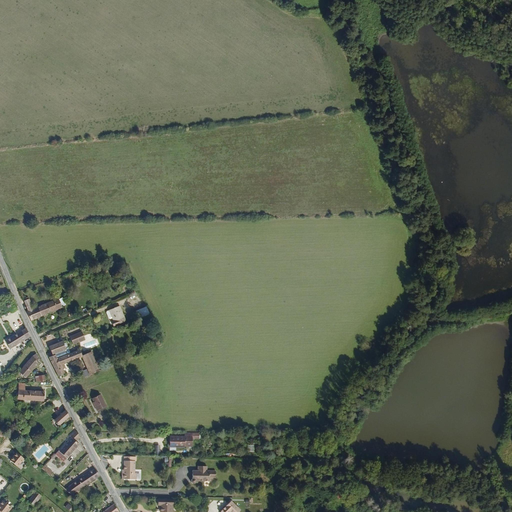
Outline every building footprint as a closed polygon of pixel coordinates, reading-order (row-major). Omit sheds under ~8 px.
[(28,296),(22,298),(27,309),(25,310),(30,319),(61,305),(57,296),(33,307),(28,296)] [(118,304),(104,311),(107,317),(110,316),(112,319),(110,320),(112,324),(124,319),(118,304)] [(72,342),(79,339),(78,336),(84,334),(81,329),(69,334),(72,342)] [(27,341),(23,332),(2,345),(8,353),(22,344),(27,341)] [(54,351),(55,353),(56,353),(57,355),(68,351),(66,347),(62,338),(48,344),(52,352),(54,351)] [(49,356),(59,376),(64,373),(62,369),(60,365),(64,363),(81,355),(82,355),(78,348),(70,352),(68,346),(66,347),(68,351),(57,355),(56,353),(55,353),(49,356)] [(81,355),(89,374),(99,369),(91,351),(82,355),(81,355)] [(28,361),(15,377),(19,381),(20,380),(23,382),(35,366),(34,365),(37,363),(32,356),(28,361)] [(15,406),(43,403),(42,394),(21,397),(15,397),(15,406)] [(97,411),(106,406),(101,394),(93,398),(96,402),(94,404),(97,411)] [(67,419),(64,413),(53,423),(55,425),(54,426),(57,429),(67,419)] [(78,440),(74,433),(68,440),(69,441),(57,455),(55,453),(52,458),(55,461),(60,465),(61,466),(77,449),(74,445),(78,440)] [(197,446),(197,439),(188,439),(188,438),(172,438),(172,446),(179,446),(179,447),(188,447),(188,446),(197,446)] [(77,449),(69,458),(72,461),(80,452),(77,449)] [(15,457),(9,465),(16,470),(22,463),(15,457)] [(133,459),(122,459),(122,471),(120,471),(120,477),(135,477),(135,471),(133,471),(133,459)] [(206,464),(196,464),(197,468),(191,468),(191,476),(190,476),(189,477),(189,479),(189,480),(190,481),(191,482),(192,482),(193,481),(194,481),(195,480),(208,480),(208,476),(215,476),(215,469),(206,468),(206,464)] [(45,471),(42,475),(48,481),(52,476),(45,471)] [(94,473),(61,492),(69,499),(98,481),(94,473)] [(172,496),(158,496),(158,503),(160,503),(161,508),(172,508),(172,496)] [(236,498),(224,508),(226,511),(230,511),(235,508),(237,511),(239,511),(244,508),(236,498)] [(32,502),(28,509),(33,511),(34,511),(38,506),(32,502)] [(2,503),(0,505),(0,511),(7,511),(10,508),(2,503)]
